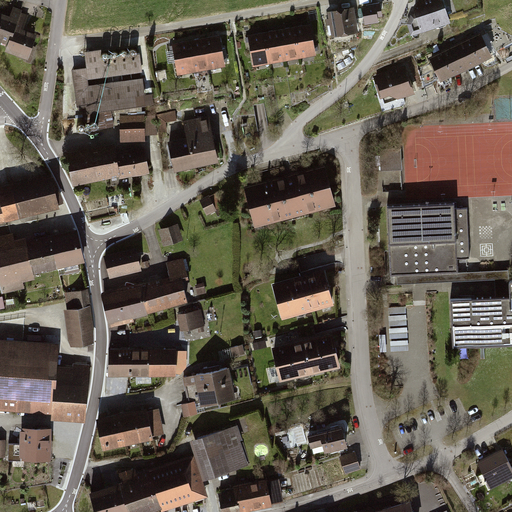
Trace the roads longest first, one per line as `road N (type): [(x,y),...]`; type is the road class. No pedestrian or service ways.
road 1 (residential): [(348,134),(365,379),(391,477)]
road 2 (track): [(57,45),(333,0)]
road 3 (residential): [(92,245),(154,218),(235,166),(287,147)]
road 4 (residential): [(287,147),(378,55),(406,0)]
road 5 (residential): [(348,134),(511,70)]
road 6 (secondary): [(63,510),(102,350)]
road 7 (residential): [(39,141),(63,0)]
